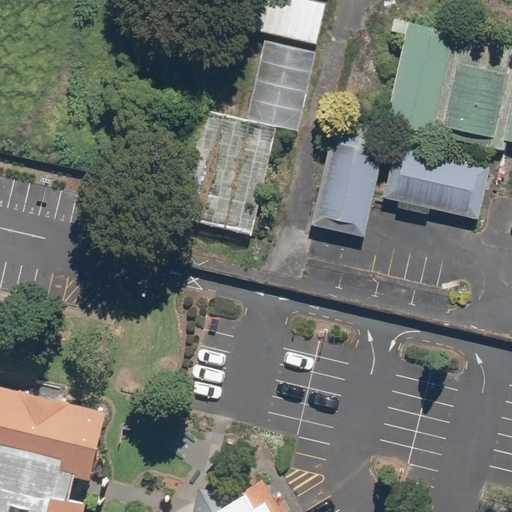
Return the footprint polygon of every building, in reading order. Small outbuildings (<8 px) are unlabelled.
[(327,0),(236,0),(231,24),(318,43),(327,0)] [(511,64),(511,42),(408,18),(384,117),(511,147),(511,75),(509,75),(511,64)] [(250,238),(278,128),(298,133),(318,53),(266,39),(246,120),(196,108),(168,218),(250,238)] [(386,142),(332,130),(312,220),(365,232),(386,142)] [(487,163),(394,142),(382,194),(475,215),(487,163)] [(0,511),(80,511),(105,402),(0,377),(0,511)] [(197,511),(287,511),(268,479),(233,497),(204,490),(197,511)]
